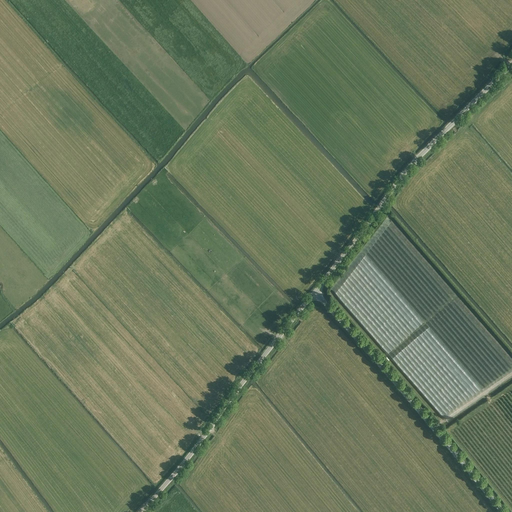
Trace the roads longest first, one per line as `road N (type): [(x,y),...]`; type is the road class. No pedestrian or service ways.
road 1 (unclassified): [(315,291),(408,169),(511,64)]
road 2 (unclassified): [(502,511),(315,291)]
road 3 (unclassified): [(142,511),(315,291)]
